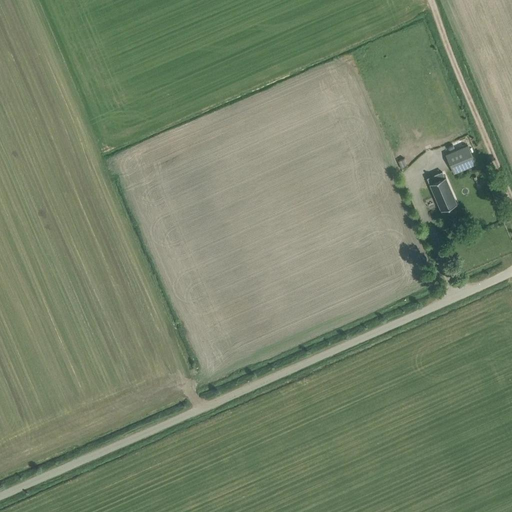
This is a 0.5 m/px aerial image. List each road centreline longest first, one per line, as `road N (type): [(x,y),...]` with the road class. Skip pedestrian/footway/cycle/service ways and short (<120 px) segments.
road 1 (unclassified): [(0,495),(511,274)]
road 2 (track): [(431,0),(511,194)]
